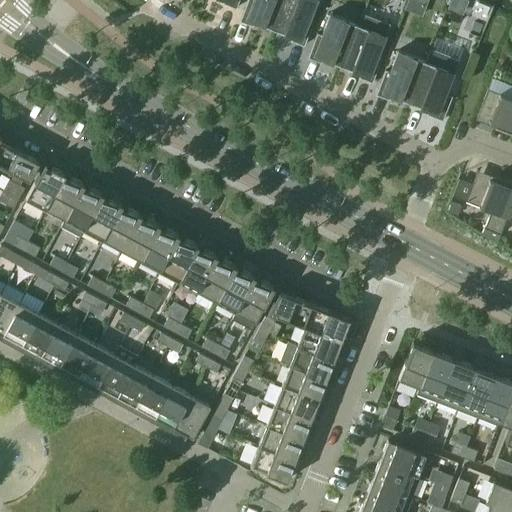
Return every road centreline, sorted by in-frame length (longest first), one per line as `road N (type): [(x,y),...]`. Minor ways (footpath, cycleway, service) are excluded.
road 1 (residential): [(376,310),(0,110)]
road 2 (tertiary): [(405,245),(113,89),(68,56)]
road 3 (residential): [(302,505),(0,352)]
road 4 (residential): [(436,161),(149,8)]
road 5 (residential): [(302,505),(376,310)]
road 6 (tertiary): [(511,300),(405,245)]
